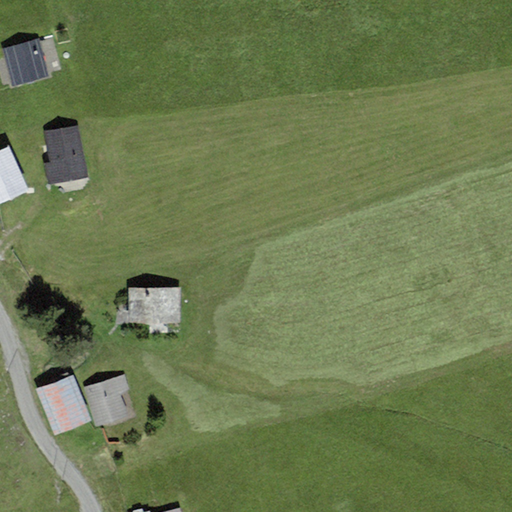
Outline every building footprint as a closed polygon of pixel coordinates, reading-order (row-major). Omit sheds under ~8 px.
[(46,79),(35,40),(0,49),(0,57),(8,89),(46,79)] [(86,175),(76,123),(40,130),(49,181),(86,175)] [(0,197),(23,187),(3,146),(0,147),(0,197)] [(176,325),(176,290),(125,289),(124,325),(176,325)] [(120,377),(80,389),(92,429),(124,420),(117,398),(125,393),(120,377)] [(70,379),(32,393),(48,438),(86,425),(70,379)]
